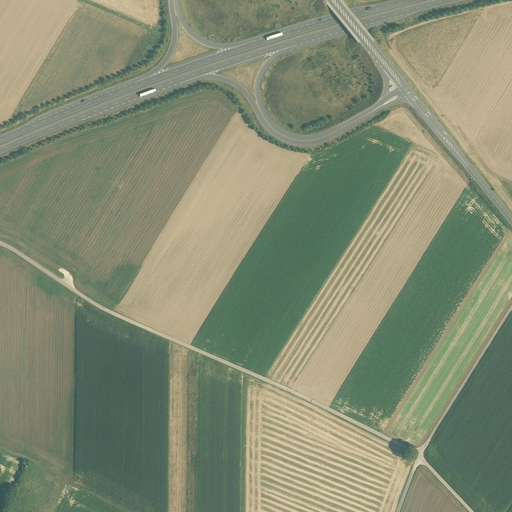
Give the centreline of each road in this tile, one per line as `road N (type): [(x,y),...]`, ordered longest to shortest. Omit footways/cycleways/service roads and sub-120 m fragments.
road 1 (track): [(0,244),(99,307),(419,455)]
road 2 (trunk): [(0,151),(171,83)]
road 3 (trunk): [(411,0),(245,47)]
road 4 (track): [(419,455),(511,310)]
road 5 (trunk): [(511,220),(409,93)]
road 6 (trunk): [(293,43),(448,0)]
road 7 (trunk): [(142,82),(0,140)]
road 8 (trunk): [(383,105),(305,141),(277,133),(263,117)]
road 9 (trunk): [(171,83),(293,43)]
